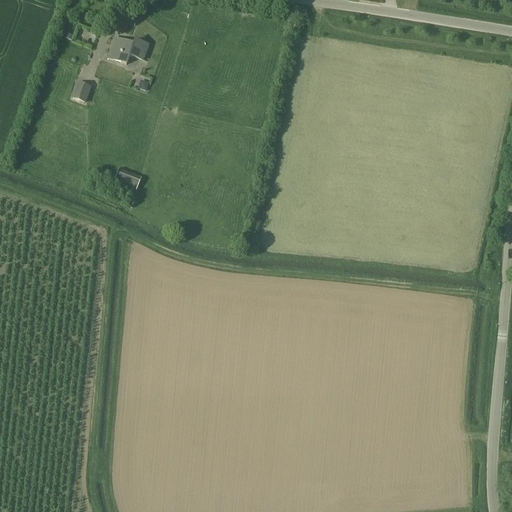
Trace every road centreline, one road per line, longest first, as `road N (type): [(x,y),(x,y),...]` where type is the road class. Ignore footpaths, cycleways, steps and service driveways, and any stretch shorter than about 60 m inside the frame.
road 1 (unclassified): [(493,511),(511,227)]
road 2 (unclassified): [(511,33),(291,0)]
